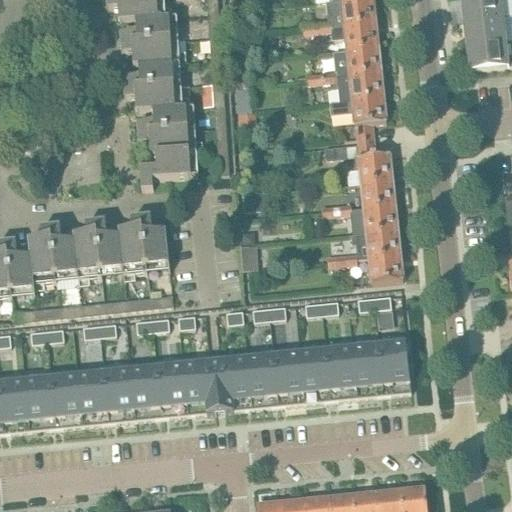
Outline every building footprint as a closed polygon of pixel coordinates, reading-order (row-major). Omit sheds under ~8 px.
[(106,0),(108,13),(119,12),(120,26),(136,25),(137,37),(121,38),(122,58),(133,57),(134,71),(139,71),(140,83),(124,84),(125,103),(136,103),(137,116),(154,115),(154,127),(138,128),(139,148),(150,147),(151,161),(157,161),(157,173),(141,174),(142,194),(154,193),(153,184),(199,181),(199,180),(197,180),(193,111),(182,111),(176,21),(166,21),(164,0),(106,0)] [(217,0),(206,0),(209,29),(209,41),(219,179),(230,179),(217,0)] [(252,0),(231,0),(232,11),(254,9),(252,0)] [(373,0),(365,0),(332,4),(327,4),(330,25),(331,25),(331,30),(344,28),(376,25),(373,0)] [(501,0),(461,0),(464,23),(504,19),(501,0)] [(504,19),(464,23),(466,48),(506,44),(504,19)] [(328,25),(317,26),(318,36),(329,35),(328,25)] [(379,51),(376,25),(344,28),(346,54),(379,51)] [(318,36),(317,26),(302,27),(303,37),(318,36)] [(209,29),(191,30),(191,42),(209,41),(209,29)] [(506,44),(466,48),(469,74),(511,69),(511,59),(508,60),(506,44)] [(379,51),(346,54),(321,57),(322,64),(335,62),(337,75),(323,77),(324,87),(338,86),(337,80),(381,76),(379,51)] [(384,100),(381,76),(337,80),(338,86),(341,107),(352,105),(352,103),(384,100)] [(323,77),(309,78),(310,89),(324,87),(323,77)] [(249,91),(237,93),(239,109),(250,107),(249,91)] [(352,105),(341,107),(329,108),(331,120),(353,117),(354,130),(372,128),(387,127),(384,100),(352,103),(352,105)] [(390,159),(376,160),(358,162),(361,187),(393,184),(390,159)] [(393,184),(361,187),(363,213),(396,209),(393,184)] [(351,208),(336,209),(337,219),(352,218),(351,208)] [(337,219),(336,209),(321,211),(322,221),(337,219)] [(396,209),(363,213),(366,238),(398,234),(396,209)] [(0,304),(36,300),(35,289),(169,275),(170,275),(166,235),(153,236),(151,220),(132,222),(133,233),(119,234),(120,240),(108,241),(106,224),(86,226),(87,238),(74,239),(74,245),(62,246),(61,229),(41,231),(42,242),(29,244),(30,261),(18,262),(17,245),(0,246),(0,304)] [(398,234),(366,238),(369,262),(401,259),(398,234)] [(253,236),(241,236),(242,248),(254,248),(253,236)] [(255,249),(241,250),(242,275),(257,274),(255,249)] [(357,258),(341,260),(342,270),(358,268),(357,258)] [(404,285),(401,259),(369,262),(371,288),(404,285)] [(342,270),(341,260),(326,262),(328,272),(342,270)] [(173,299),(153,301),(14,316),(15,327),(174,310),(173,299)] [(390,301),(382,302),(383,314),(391,313),(390,301)] [(383,314),(382,302),(374,303),(375,315),(383,314)] [(375,315),(374,303),(366,304),(367,316),(375,315)] [(360,316),(367,316),(366,304),(358,304),(360,316)] [(338,306),(330,307),(331,319),(339,318),(338,306)] [(323,320),(331,319),(330,307),(322,308),(323,320)] [(322,308),(314,309),(315,321),(323,320),(322,308)] [(314,309),(306,309),(307,322),(315,321),(314,309)] [(285,311),(277,312),(278,324),(286,324),(285,311)] [(270,325),(278,324),(277,312),(269,313),(270,325)] [(269,313),(261,314),(262,326),(270,325),(269,313)] [(261,314),(253,315),(254,327),(262,326),(261,314)] [(236,329),(244,328),(243,316),(235,317),(236,329)] [(227,317),(228,329),(236,329),(235,317),(227,317)] [(180,334),(188,333),(187,321),(179,322),(180,334)] [(188,333),(196,333),(195,321),(187,321),(188,333)] [(169,323),(161,324),(162,336),(170,335),(169,323)] [(154,337),(162,336),(161,324),(153,325),(154,337)] [(153,325),(145,326),(146,338),(154,337),(153,325)] [(138,338),(146,338),(145,326),(137,326),(138,338)] [(101,342),(109,341),(108,329),(100,330),(101,342)] [(109,341),(117,341),(116,329),(108,329),(109,341)] [(100,330),(92,331),(93,343),(101,342),(100,330)] [(84,334),(85,344),(93,343),(92,331),(84,332),(84,334)] [(56,347),(64,346),(63,334),(55,335),(56,347)] [(47,335),(39,336),(40,348),(48,348),(47,335)] [(48,348),(56,347),(55,335),(47,335),(48,348)] [(32,349),(40,348),(39,336),(31,337),(32,349)] [(10,339),(2,340),(3,352),(11,351),(10,339)] [(384,400),(411,397),(406,346),(379,349),(384,400)] [(358,403),(384,400),(379,349),(352,352),(358,403)] [(331,405),(358,403),(352,352),(326,354),(331,405)] [(305,408),(331,405),(326,354),(300,357),(305,408)] [(279,411),(305,408),(300,357),(273,360),(279,411)] [(252,413),(279,411),(273,360),(247,362),(252,413)] [(226,417),(234,416),(234,415),(252,413),(247,362),(221,365),(226,417)] [(207,419),(215,418),(210,366),(183,369),(188,420),(207,418),(207,419)] [(162,423),(188,420),(183,369),(157,371),(162,423)] [(136,425),(162,423),(157,371),(131,374),(136,425)] [(109,428),(136,425),(131,374),(104,377),(109,428)] [(83,431),(109,428),(104,377),(78,379),(83,431)] [(57,433),(83,431),(78,379),(52,382),(57,433)] [(30,436),(57,433),(52,382),(25,385),(30,436)] [(0,398),(4,438),(30,436),(25,385),(0,387),(0,398)] [(427,511),(425,491),(401,494),(402,511),(427,511)] [(402,511),(401,494),(377,496),(378,511),(402,511)] [(378,511),(377,496),(354,499),(355,511),(378,511)] [(355,511),(354,499),(330,501),(330,511),(355,511)] [(330,511),(330,501),(306,504),(306,511),(330,511)]
